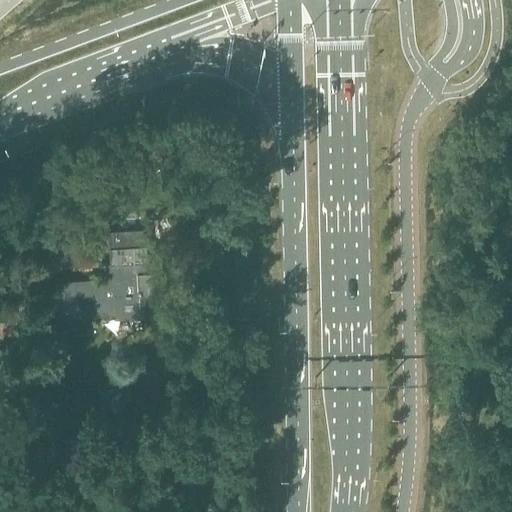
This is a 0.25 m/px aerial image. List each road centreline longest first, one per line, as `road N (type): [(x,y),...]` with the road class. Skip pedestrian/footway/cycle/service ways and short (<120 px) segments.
road 1 (unclassified): [(456,0),(456,44),(413,108),(404,149),(410,415),(399,511)]
road 2 (primary): [(341,511),(339,0)]
road 3 (primary): [(292,103),(295,511)]
road 4 (tertiary): [(184,0),(0,68)]
road 5 (primary): [(0,110),(174,44)]
road 6 (primary): [(174,44),(245,62),(292,103)]
road 7 (primary): [(174,44),(289,0)]
